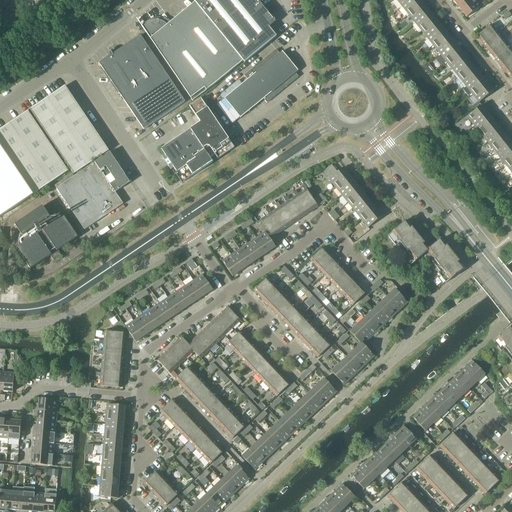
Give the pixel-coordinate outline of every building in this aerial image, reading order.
[(275,22),(257,0),(192,0),(195,2),(243,61),(244,63),(276,36),(269,28),(275,22)] [(419,0),(410,0),(402,7),(408,15),(426,0),(425,0),(420,0),(419,0)] [(429,4),(426,0),(408,15),(415,23),(429,11),(425,7),(429,4)] [(471,0),(455,0),(453,1),(460,9),(471,0)] [(475,0),(471,0),(460,9),(466,18),(481,6),(475,0)] [(243,61),(195,2),(167,25),(166,24),(164,22),(162,21),(160,21),(158,20),(155,20),(153,20),(151,21),(149,22),(147,23),(146,24),(144,26),(143,28),(138,21),(192,102),(213,85),(243,61)] [(429,11),(415,23),(421,31),(439,16),(436,13),(433,16),(429,11)] [(442,20),(439,16),(421,31),(427,39),(442,27),(438,23),(442,20)] [(483,45),(498,33),(491,25),(476,37),(483,45)] [(442,27),(427,39),(434,47),(452,32),(449,29),(445,32),(442,27)] [(454,36),(452,32),(434,47),(440,55),(454,43),(451,39),(454,36)] [(504,41),(498,33),(483,45),(490,53),(504,41)] [(185,102),(140,36),(99,64),(144,130),(185,102)] [(510,49),(504,41),(490,53),(496,61),(510,49)] [(454,43),(440,55),(446,63),(465,48),(462,45),(458,48),(454,43)] [(467,52),(465,48),(446,63),(453,71),(467,59),(463,55),(467,52)] [(511,51),(510,49),(496,61),(502,69),(511,61),(511,51)] [(279,54),(276,50),(244,76),(247,80),(224,99),(240,118),(263,99),(266,103),(298,77),(295,73),(298,71),(282,52),(279,54)] [(467,59),(453,71),(459,79),(477,64),(475,61),(471,64),(467,59)] [(511,74),(511,61),(502,69),(509,77),(511,74)] [(480,68),(477,64),(459,79),(466,87),(480,75),(476,71),(480,68)] [(484,80),(480,75),(466,87),(472,95),(490,80),(487,77),(484,80)] [(490,80),(472,95),(479,103),(493,91),(489,86),(493,83),(490,80)] [(74,175),(83,168),(108,151),(65,86),(30,110),(74,175)] [(190,129),(210,159),(215,155),(217,159),(234,148),(201,99),(189,107),(200,123),(191,129),(190,129)] [(474,126),(488,114),(484,110),(488,107),(485,103),(482,106),(481,106),(467,118),(474,126)] [(0,130),(0,146),(33,195),(68,171),(27,112),(0,130)] [(492,119),(488,114),(474,126),(480,134),(498,119),(496,116),(492,119)] [(501,123),(498,119),(480,134),(486,142),(501,130),(497,126),(501,123)] [(210,159),(190,129),(161,149),(164,154),(161,156),(170,168),(171,170),(174,168),(183,182),(212,163),(210,159)] [(505,135),(501,130),(486,142),(493,150),(511,135),(508,132),(505,135)] [(511,139),(511,136),(511,135),(493,150),(499,158),(511,147),(511,144),(510,142),(511,139)] [(0,216),(33,195),(0,146),(0,216)] [(511,147),(499,158),(505,166),(511,160),(511,147)] [(124,175),(120,168),(109,153),(56,189),(84,230),(123,204),(115,193),(131,182),(126,174),(124,175)] [(335,188),(350,176),(343,168),(337,173),(331,165),(323,172),(335,188)] [(350,176),(335,188),(342,196),(356,184),(350,176)] [(304,191),(298,195),(297,196),(308,213),(318,207),(317,206),(306,189),(307,189),(306,187),(304,184),(301,187),(304,191)] [(363,192),(356,184),(342,196),(348,204),(363,192)] [(295,197),(289,201),(288,202),(299,219),(308,213),(297,196),(298,195),(295,191),(292,193),(295,197)] [(369,200),(363,192),(348,204),(355,212),(369,200)] [(286,203),(280,207),(279,208),(291,225),(299,219),(288,202),(289,201),(286,197),(283,199),(286,203)] [(375,208),(369,200),(355,212),(361,220),(375,208)] [(277,209),(271,213),(270,214),(282,231),(291,225),(279,208),(280,207),(278,203),(275,205),(277,209)] [(58,251),(78,237),(64,217),(62,218),(60,216),(50,214),(48,215),(42,207),(15,225),(21,234),(19,235),(17,245),(18,247),(16,248),(30,269),(50,256),(53,261),(61,256),(58,251)] [(382,216),(375,208),(361,220),(368,228),(382,216)] [(270,214),(271,213),(269,209),(266,211),(268,215),(260,220),(272,238),(282,231),(270,214)] [(407,257),(424,243),(410,225),(413,223),(410,219),(388,236),(396,246),(398,245),(407,257)] [(265,232),(256,238),(266,254),(275,247),(265,232)] [(424,243),(407,257),(405,258),(411,265),(423,255),(428,261),(430,260),(439,272),(437,273),(446,283),(464,268),(438,235),(428,242),(432,247),(429,249),(424,243)] [(266,254),(256,238),(248,244),(258,259),(266,254)] [(248,244),(239,250),(250,265),(258,259),(248,244)] [(317,268),(331,255),(323,247),(310,260),(317,268)] [(239,250),(231,255),(241,271),(250,265),(239,250)] [(241,271),(231,255),(222,261),(232,277),(241,271)] [(338,263),(331,255),(317,268),(324,275),(338,263)] [(338,263),(324,275),(331,283),(345,270),(338,263)] [(285,275),(288,271),(284,267),(280,270),(285,275)] [(345,270),(331,283),(338,290),(352,277),(345,270)] [(293,276),(288,271),(285,275),(290,280),(293,276)] [(301,273),(298,277),(302,281),(306,278),(301,273)] [(193,281),(203,296),(212,290),(202,275),(193,281)] [(307,279),(306,278),(302,281),(307,286),(313,280),(310,277),(307,279)] [(352,277),(338,290),(345,297),(359,285),(352,277)] [(261,298),(274,285),(267,278),(254,290),(261,298)] [(203,296),(193,281),(185,287),(195,302),(203,296)] [(302,286),(298,281),(294,285),(299,289),(302,286)] [(274,285),(261,298),(268,306),(282,293),(274,285)] [(366,293),(359,285),(345,297),(353,305),(366,293)] [(307,290),(302,286),(299,289),(303,294),(307,290)] [(185,287),(176,292),(187,308),(195,302),(185,287)] [(387,297),(400,310),(407,303),(395,289),(387,297)] [(187,308),(176,292),(168,298),(178,313),(187,308)] [(324,297),(319,292),(315,296),(320,301),(324,297)] [(289,300),(282,293),(268,306),(275,313),(289,300)] [(316,300),(312,295),(308,299),(312,304),(316,300)] [(400,310),(387,297),(380,304),(392,317),(400,310)] [(178,313),(168,298),(159,304),(170,319),(178,313)] [(312,304),(308,299),(304,302),(309,307),(312,304)] [(296,308),(289,300),(275,313),(282,320),(296,308)] [(321,306),(316,300),(312,304),(318,309),(321,306)] [(334,307),(329,302),(325,306),(330,311),(334,307)] [(170,319),(159,304),(151,309),(161,325),(170,319)] [(380,304),(372,311),(385,324),(392,317),(380,304)] [(219,315),(232,329),(240,321),(227,307),(219,315)] [(338,312),(334,307),(330,311),(335,316),(338,312)] [(303,315),(296,308),(282,320),(289,328),(303,315)] [(161,325),(151,309),(142,315),(153,330),(161,325)] [(331,315),(326,311),(322,314),(327,319),(331,315)] [(372,311),(365,318),(378,331),(385,324),(372,311)] [(105,316),(108,320),(114,316),(110,312),(105,316)] [(153,330),(142,315),(134,321),(144,336),(153,330)] [(232,329),(219,315),(211,323),(224,336),(232,329)] [(310,322),(303,315),(289,328),(296,335),(310,322)] [(336,320),(331,315),(327,319),(332,324),(336,320)] [(378,331),(365,318),(357,325),(370,338),(378,331)] [(144,336),(134,321),(125,327),(128,331),(133,339),(135,342),(144,336)] [(317,330),(310,322),(296,335),(303,343),(317,330)] [(224,336),(211,323),(204,330),(216,343),(224,336)] [(370,338),(357,325),(350,332),(361,344),(361,343),(363,345),(370,338)] [(345,331),(340,326),(337,329),(342,335),(345,331)] [(511,327),(493,342),(501,352),(503,351),(511,362),(510,364),(511,366),(511,327)] [(216,343),(204,330),(196,338),(208,351),(216,343)] [(317,330),(303,343),(310,350),(324,337),(317,330)] [(105,331),(104,341),(104,343),(125,345),(125,338),(127,338),(133,339),(128,331),(126,333),(105,331)] [(234,352),(247,339),(240,332),(227,344),(234,352)] [(181,337),(173,345),(186,359),(193,351),(194,351),(188,345),(181,337)] [(331,345),(324,337),(310,350),(318,358),(331,345)] [(196,338),(188,345),(194,351),(193,351),(200,359),(208,351),(196,338)] [(254,347),(247,339),(234,352),(241,359),(254,347)] [(104,343),(104,341),(99,340),(99,344),(104,345),(103,352),(103,353),(124,355),(125,345),(104,343)] [(361,343),(361,344),(354,351),(366,364),(374,356),(363,345),(361,343)] [(186,359),(173,345),(165,353),(178,366),(186,359)] [(254,347),(241,359),(248,367),(261,354),(254,347)] [(103,353),(103,352),(98,351),(98,355),(103,355),(102,362),(102,364),(123,366),(124,355),(103,353)] [(354,351),(346,358),(359,371),(366,364),(354,351)] [(178,366),(165,353),(157,360),(170,374),(178,366)] [(268,362),(261,354),(248,367),(255,374),(268,362)] [(218,357),(214,361),(219,366),(223,362),(218,357)] [(359,371),(346,358),(339,365),(352,378),(359,371)] [(472,361),(464,369),(477,382),(485,375),(472,361)] [(102,364),(102,362),(97,362),(97,366),(102,366),(101,373),(101,375),(122,377),(123,366),(102,364)] [(212,362),(209,366),(214,371),(217,368),(212,362)] [(227,367),(223,362),(219,366),(224,371),(227,367)] [(275,369),(268,362),(255,374),(262,382),(275,369)] [(352,378),(339,365),(331,372),(344,385),(352,378)] [(214,371),(209,366),(205,369),(210,374),(214,371)] [(182,387),(196,374),(188,367),(175,379),(182,387)] [(275,369),(262,382),(269,389),(282,376),(275,369)] [(477,382),(464,369),(457,376),(470,389),(477,382)] [(220,378),(224,375),(219,370),(215,373),(220,378)] [(233,380),(237,377),(232,372),(228,375),(233,380)] [(511,372),(503,380),(508,387),(510,386),(511,387),(511,372)] [(14,374),(3,373),(1,391),(13,392),(14,374)] [(101,375),(101,373),(96,373),(96,376),(101,377),(100,386),(121,388),(122,377),(101,375)] [(189,394),(203,382),(196,374),(182,387),(189,394)] [(224,375),(220,378),(225,383),(229,380),(224,375)] [(282,376),(269,389),(276,397),(290,384),(282,376)] [(470,389),(457,376),(449,383),(462,396),(470,389)] [(242,382),(237,377),(233,380),(238,385),(242,382)] [(324,379),(316,386),(329,400),(337,392),(324,379)] [(196,402),(210,389),(203,382),(189,394),(196,402)] [(462,396),(449,383),(442,390),(455,403),(462,396)] [(481,386),(486,391),(488,394),(489,395),(492,392),(484,383),(481,386)] [(238,390),(233,385),(230,388),(234,393),(238,390)] [(316,386),(309,393),(321,407),(329,400),(316,386)] [(247,395),(251,392),(246,387),(242,390),(247,395)] [(217,396),(210,389),(196,402),(203,409),(217,396)] [(243,395),(238,390),(234,393),(239,398),(243,395)] [(455,403),(442,390),(435,397),(447,410),(455,403)] [(256,397),(251,392),(247,395),(252,400),(256,397)] [(309,393),(301,400),(314,414),(321,407),(309,393)] [(217,396),(203,409),(210,417),(224,404),(217,396)] [(447,410),(435,397),(427,404),(440,417),(447,410)] [(35,410),(57,412),(58,401),(39,399),(38,407),(35,406),(35,410)] [(167,420),(181,407),(173,399),(160,412),(167,420)] [(248,408),(252,404),(248,399),(244,403),(248,408)] [(314,414),(301,400),(294,407),(307,421),(314,414)] [(262,411),(265,407),(260,402),(257,405),(262,411)] [(224,404),(210,417),(218,424),(231,411),(224,404)] [(252,404),(248,408),(253,413),(257,409),(252,404)] [(440,417),(427,404),(420,411),(433,424),(440,417)] [(107,405),(106,415),(129,417),(129,413),(125,413),(125,406),(115,405),(107,405)] [(188,414),(181,407),(167,420),(174,427),(188,414)] [(307,421),(294,407),(286,414),(299,428),(307,421)] [(57,412),(35,410),(35,414),(38,414),(37,421),(56,423),(57,412)] [(231,411),(218,424),(225,431),(238,419),(231,411)] [(433,424),(420,411),(412,418),(425,431),(433,424)] [(195,422),(188,414),(174,427),(181,434),(195,422)] [(286,414),(279,421),(292,435),(299,428),(286,414)] [(129,417),(106,415),(105,426),(123,427),(124,421),(129,422),(129,417)] [(10,420),(0,419),(0,438),(8,439),(10,420)] [(238,419),(225,431),(232,439),(245,426),(238,419)] [(10,420),(8,439),(19,440),(21,421),(20,421),(10,420)] [(34,428),(33,432),(55,433),(56,423),(37,421),(37,428),(34,428)] [(279,421),(272,428),(284,442),(292,435),(279,421)] [(202,429),(195,422),(181,434),(188,442),(202,429)] [(94,424),(87,424),(86,434),(94,434),(94,424)] [(123,427),(105,426),(104,436),(127,438),(128,434),(123,433),(123,427)] [(403,426),(396,434),(408,447),(416,440),(415,439),(408,431),(403,426)] [(272,428),(264,435),(277,449),(284,442),(272,428)] [(209,436),(202,429),(188,442),(195,449),(209,436)] [(417,437),(409,429),(408,431),(415,439),(417,437)] [(160,435),(156,430),(152,433),(157,438),(160,435)] [(55,433),(33,432),(33,435),(36,435),(35,443),(54,444),(55,433)] [(463,441),(464,442),(467,439),(465,436),(461,439),(455,432),(440,447),(447,455),(463,441)] [(408,447),(396,434),(388,441),(401,454),(408,447)] [(277,449),(264,435),(257,442),(270,456),(277,449)] [(127,438),(104,436),(103,446),(122,447),(122,441),(127,442),(127,438)] [(209,436),(195,449),(202,457),(216,444),(209,436)] [(167,448),(170,444),(165,440),(162,443),(167,448)] [(388,441),(381,448),(394,461),(401,454),(388,441)] [(469,447),(464,442),(463,441),(447,455),(455,463),(470,449),(471,450),(475,446),(472,444),(469,447)] [(270,456),(257,442),(250,449),(262,463),(270,456)] [(32,449),(31,453),(53,455),(54,444),(35,443),(35,450),(32,449)] [(170,444),(167,448),(171,453),(175,449),(170,444)] [(223,452),(216,444),(202,457),(210,464),(223,452)] [(122,447),(103,446),(102,456),(126,458),(126,454),(121,453),(122,447)] [(381,448),(373,455),(386,468),(394,461),(381,448)] [(262,463),(250,449),(242,457),(254,470),(262,463)] [(470,449),(455,463),(462,471),(477,456),(479,458),(482,454),(480,452),(476,455),(471,450),(470,449)] [(53,455),(31,453),(31,457),(34,457),(33,465),(52,466),(53,455)] [(180,463),(184,459),(179,454),(176,458),(180,463)] [(373,455),(366,462),(379,475),(386,468),(373,455)] [(423,478),(439,463),(431,455),(416,470),(422,477),(419,480),(421,483),(425,479),(423,478)] [(126,458),(102,456),(101,466),(120,468),(120,462),(125,462),(126,458)] [(477,456),(462,471),(470,479),(485,464),(486,465),(490,462),(487,459),(484,463),(479,458),(477,456)] [(171,457),(167,460),(172,465),(176,462),(171,457)] [(189,464),(184,459),(180,463),(185,468),(189,464)] [(379,475),(366,462),(359,469),(371,482),(379,475)] [(446,471),(439,463),(423,478),(425,479),(430,484),(426,488),(429,490),(432,487),(431,486),(446,471)] [(413,467),(410,464),(405,468),(409,472),(413,467)] [(491,471),(486,465),(485,464),(470,479),(477,486),(492,472),(494,473),(497,470),(495,467),(491,471)] [(120,468),(101,466),(101,476),(124,478),(124,474),(119,474),(120,468)] [(237,466),(229,473),(241,487),(249,479),(237,466)] [(182,475),(186,472),(181,467),(177,470),(182,475)] [(194,469),(190,473),(195,478),(199,474),(198,473),(199,472),(196,469),(195,470),(194,469)] [(371,482),(359,469),(351,476),(364,490),(371,482)] [(151,491),(164,479),(157,471),(144,484),(151,491)] [(454,479),(446,471),(431,486),(432,487),(437,492),(433,496),(436,498),(440,495),(438,494),(454,479)] [(186,472),(182,475),(187,480),(190,477),(186,472)] [(492,472),(477,486),(485,495),(500,480),(501,481),(505,478),(502,475),(498,478),(494,473),(492,472)] [(229,473),(221,480),(234,494),(241,487),(229,473)] [(124,478),(101,476),(100,486),(118,488),(119,482),(124,483),(124,478)] [(171,486),(164,479),(151,491),(158,499),(171,486)] [(461,487),(454,479),(438,494),(440,495),(445,500),(441,503),(443,506),(447,503),(446,501),(461,487)] [(221,480),(214,487),(227,501),(234,494),(221,480)] [(410,490),(412,492),(415,488),(413,486),(409,489),(403,482),(387,497),(395,505),(410,490)] [(335,492),(347,505),(355,498),(342,484),(335,492)] [(118,488),(100,486),(99,497),(117,499),(117,498),(122,499),(122,495),(118,494),(118,488)] [(179,494),(171,486),(158,499),(165,507),(179,494)] [(13,491),(11,510),(18,511),(21,511),(24,488),(13,487),(13,491)] [(33,511),(34,493),(35,488),(24,487),(24,488),(21,511),(25,511),(33,511)] [(214,487),(207,494),(219,508),(227,501),(214,487)] [(469,495),(461,487),(446,501),(447,503),(452,508),(448,511),(449,511),(452,511),(455,510),(454,509),(469,495)] [(45,489),(45,494),(43,511),(54,511),(57,490),(45,489)] [(13,491),(2,490),(0,511),(2,511),(3,511),(4,509),(11,510),(13,491)] [(410,490),(395,505),(401,511),(403,511),(418,498),(419,499),(423,496),(420,493),(417,497),(412,492),(410,490)] [(340,511),(347,505),(335,492),(327,499),(339,511),(340,511)] [(34,493),(33,511),(35,511),(43,511),(45,494),(34,493)] [(207,494),(199,501),(209,511),(214,511),(219,508),(207,494)] [(424,505),(419,499),(418,498),(403,511),(418,511),(425,506),(426,507),(430,504),(428,501),(424,505)] [(339,511),(327,499),(320,506),(325,511),(339,511)] [(209,511),(199,501),(192,508),(195,511),(209,511)] [(119,511),(121,511),(113,503),(103,511),(119,511)]
